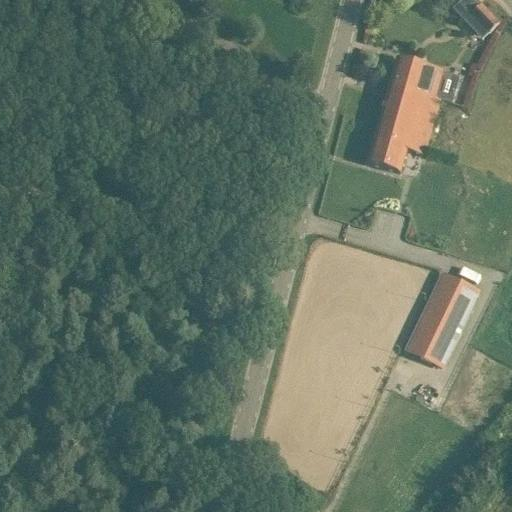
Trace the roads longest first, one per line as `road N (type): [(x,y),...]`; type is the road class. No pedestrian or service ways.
road 1 (tertiary): [(222,511),(348,0)]
road 2 (unknown): [(186,0),(283,94),(321,119)]
